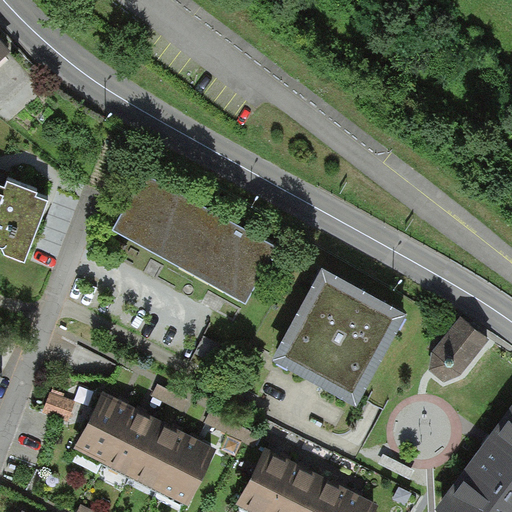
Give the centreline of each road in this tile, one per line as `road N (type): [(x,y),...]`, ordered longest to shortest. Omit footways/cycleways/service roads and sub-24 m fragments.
road 1 (primary): [(0,0),(66,63),(171,133),(466,289),(511,323)]
road 2 (residential): [(0,444),(94,191)]
